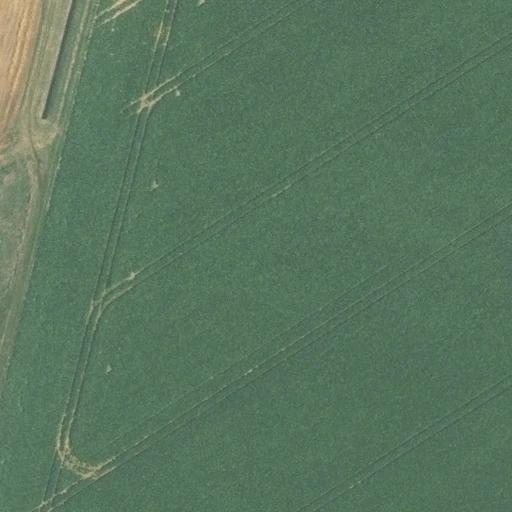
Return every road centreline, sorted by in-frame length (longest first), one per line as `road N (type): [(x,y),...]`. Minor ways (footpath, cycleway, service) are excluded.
road 1 (track): [(0,359),(90,0)]
road 2 (track): [(11,156),(49,0)]
